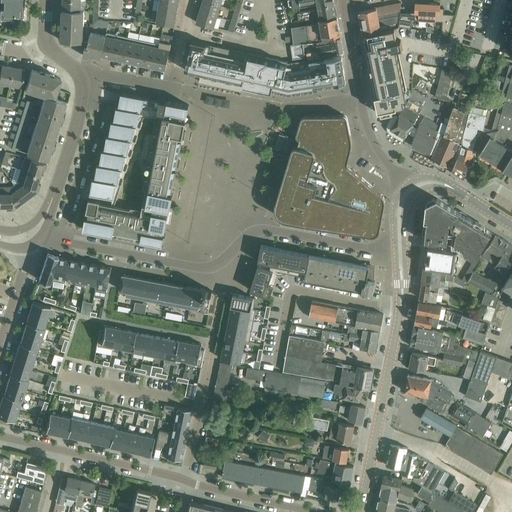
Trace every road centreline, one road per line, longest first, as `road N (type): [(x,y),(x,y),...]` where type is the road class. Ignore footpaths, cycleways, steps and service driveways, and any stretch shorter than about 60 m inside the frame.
road 1 (tertiary): [(399,254),(260,230),(206,267),(29,234)]
road 2 (tertiary): [(360,511),(400,310)]
road 3 (residential): [(410,189),(372,141),(342,6)]
road 4 (residential): [(400,310),(297,290),(289,294),(276,369)]
road 5 (residential): [(0,435),(184,481)]
road 6 (tertiary): [(29,234),(61,171),(81,106),(80,79)]
road 7 (residential): [(184,481),(314,511)]
road 8 (residential): [(184,481),(211,359)]
